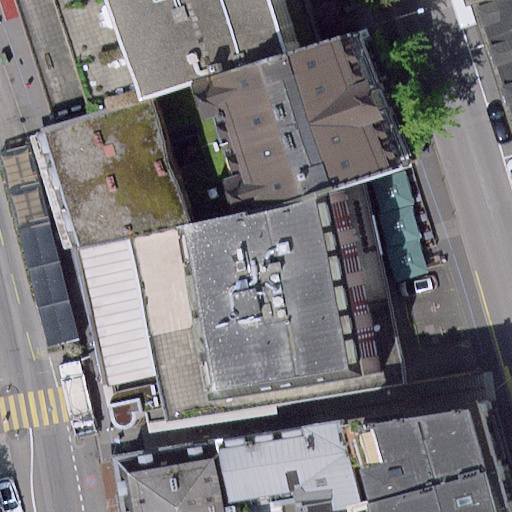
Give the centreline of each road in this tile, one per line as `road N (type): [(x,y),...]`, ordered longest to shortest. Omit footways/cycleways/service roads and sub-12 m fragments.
road 1 (residential): [(511,300),(415,0)]
road 2 (primary): [(0,292),(43,511)]
